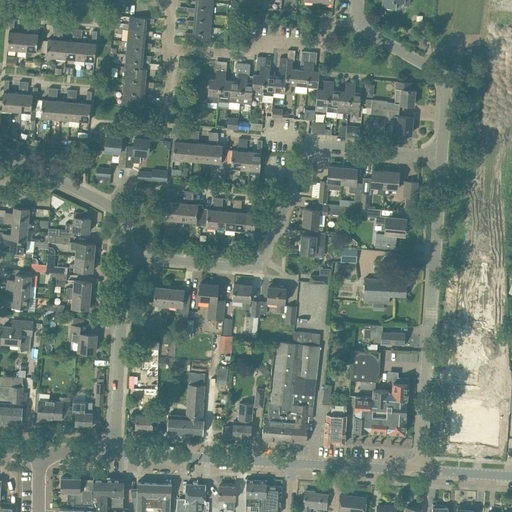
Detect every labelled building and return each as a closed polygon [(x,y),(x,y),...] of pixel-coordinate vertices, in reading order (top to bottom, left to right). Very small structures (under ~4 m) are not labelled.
[(212,14),(213,2),(196,0),(195,8),(187,7),(187,12),(195,13),(212,14)] [(270,9),(270,8),(271,1),(263,0),(262,8),(270,9)] [(382,0),(382,7),(398,8),(399,4),(409,5),(409,0),(382,0)] [(193,25),(210,27),(212,14),(195,13),(194,20),(186,19),(186,25),(193,25)] [(154,18),(146,18),(129,16),(128,28),(145,30),(146,23),(154,23),(154,18)] [(16,49),(18,32),(13,31),(14,19),(10,19),(7,49),(16,49)] [(26,50),(29,20),(25,20),(24,32),(18,32),(16,49),(26,50)] [(33,33),(34,21),(29,20),(26,50),(36,51),(38,33),(33,33)] [(209,40),(210,30),(210,27),(193,25),(193,33),(185,32),(184,37),(209,40)] [(46,56),(56,57),(58,27),(54,27),(53,39),(48,38),(46,56)] [(65,58),(67,40),(62,40),(63,28),(58,27),(56,57),(65,58)] [(145,30),(128,28),(127,41),(144,42),(145,35),(152,36),(153,31),(145,30)] [(75,59),(78,29),(73,29),(72,41),(67,40),(65,58),(75,59)] [(75,59),(85,60),(86,42),(81,41),(82,29),(78,29),(75,59)] [(97,31),(92,30),(91,42),(86,42),(85,60),(94,60),(97,31)] [(144,42),(127,41),(126,53),(143,54),(144,48),(151,48),(152,43),(144,42)] [(307,85),(309,61),(310,51),(301,51),(300,69),(297,69),(296,84),(307,85)] [(307,85),(318,86),(319,71),(313,70),(313,67),(315,67),(317,52),(310,51),(309,61),(307,85)] [(126,66),(142,68),(142,60),(150,61),(151,56),(143,55),(143,54),(126,53),(124,67),(126,67),(126,66)] [(6,64),(16,65),(17,57),(7,56),(6,64)] [(252,89),(252,96),(262,97),(263,94),(262,94),(263,90),(265,66),(266,57),(257,56),(256,74),(253,73),(253,76),(252,82),(252,89)] [(275,75),(273,91),(274,91),(285,92),(285,83),(286,68),(287,60),(287,59),(287,58),(280,57),(278,76),(275,75)] [(290,94),(291,84),(296,84),(297,69),(292,68),(292,60),(287,59),(287,60),(286,68),(285,83),(285,92),(284,93),(290,94)] [(229,102),(240,103),(242,73),(243,63),(237,62),(236,76),(237,76),(237,81),(231,80),(229,102)] [(252,82),(253,76),(249,76),(250,63),(243,63),(242,73),(240,103),(251,104),(251,98),(252,96),(252,89),(252,82)] [(125,79),(145,81),(146,68),(142,68),(126,66),(126,67),(125,73),(124,72),(123,79),(125,80),(125,79)] [(262,94),(263,94),(273,95),(274,91),(273,91),(275,75),(269,75),(270,67),(265,66),(263,90),(262,94)] [(209,78),(207,100),(219,101),(219,95),(221,71),(216,70),(215,79),(209,78)] [(219,95),(219,101),(229,102),(231,80),(225,80),(226,71),(221,71),(219,95)] [(12,110),(13,93),(8,92),(9,80),(4,79),(2,109),(12,110)] [(124,92),(144,93),(145,81),(125,79),(125,80),(124,85),(123,85),(122,92),(124,92)] [(323,89),(317,88),(315,111),(326,111),(329,81),(324,80),(323,89)] [(21,111),(24,81),(19,81),(18,93),(13,93),(12,110),(21,111)] [(24,81),(21,111),(31,112),(33,94),(27,94),(28,82),(24,81)] [(332,112),(337,112),(339,90),(333,90),(334,81),(329,81),(326,111),(332,112)] [(413,105),(414,90),(410,89),(411,83),(396,81),(395,103),(413,105)] [(337,112),(337,113),(348,114),(348,107),(350,83),(345,82),(344,91),(339,90),(337,112)] [(348,107),(348,114),(359,115),(361,92),(355,91),(355,83),(350,83),(348,107)] [(372,96),(373,85),(365,84),(365,95),(372,96)] [(53,88),(49,87),(48,99),(42,99),(41,117),(50,117),(53,88)] [(53,88),(50,117),(60,118),(62,101),(56,100),(57,88),(53,88)] [(62,101),(60,118),(70,119),(72,89),(68,89),(67,101),(62,101)] [(77,90),(72,89),(70,119),(69,126),(79,126),(80,120),(81,102),(76,102),(77,90)] [(81,102),(80,120),(89,121),(92,91),(87,91),(86,103),(81,102)] [(143,106),(144,93),(124,92),(123,97),(122,97),(122,104),(143,106)] [(365,106),(386,108),(387,101),(366,100),(365,106)] [(386,108),(365,106),(365,107),(367,107),(366,113),(385,115),(386,108)] [(283,109),(272,108),(271,116),(282,117),(283,109)] [(385,120),(384,131),(387,131),(386,139),(404,140),(404,133),(411,134),(412,117),(398,116),(394,115),(393,121),(385,120)] [(237,128),(238,117),(228,116),(227,127),(237,128)] [(172,158),(182,159),(183,141),(179,141),(180,129),(175,128),(172,158)] [(346,136),(359,137),(360,129),(346,128),(346,136)] [(182,159),(191,160),(194,130),(190,130),(189,142),(183,141),(182,159)] [(201,161),(203,143),(198,142),(199,130),(194,130),(191,160),(201,161)] [(211,162),(213,132),(209,131),(208,143),(203,143),(201,161),(211,162)] [(217,144),(218,132),(213,132),(211,162),(221,163),(222,145),(217,144)] [(119,152),(118,166),(126,167),(128,146),(120,145),(121,137),(106,135),(105,151),(119,152)] [(126,167),(132,167),(133,162),(140,163),(140,154),(148,155),(149,139),(134,138),(133,146),(128,146),(126,167)] [(243,139),(238,138),(237,150),(232,150),(230,167),(240,168),(243,139)] [(247,139),(243,139),(240,168),(250,169),(251,152),(246,151),(247,139)] [(250,169),(260,170),(262,140),(258,140),(257,152),(251,152),(250,169)] [(162,141),(161,146),(164,149),(169,150),(170,141),(162,141)] [(319,201),(326,202),(328,189),(340,190),(341,183),(342,183),(343,167),(328,166),(327,181),(321,180),(319,201)] [(110,168),(97,167),(95,184),(108,185),(110,168)] [(357,168),(343,167),(342,183),(349,184),(348,190),(350,192),(354,192),(353,206),(360,207),(360,208),(362,183),(356,182),(357,168)] [(138,179),(139,179),(153,180),(153,169),(152,169),(152,172),(138,171),(138,179)] [(153,169),(153,180),(163,181),(167,181),(168,170),(153,169)] [(377,194),(383,194),(385,171),(372,169),(371,186),(378,187),(377,194)] [(399,172),(385,171),(383,194),(389,195),(390,188),(397,188),(399,172)] [(416,197),(417,182),(404,181),(403,196),(406,196),(416,197)] [(362,183),(360,208),(364,208),(368,208),(370,193),(362,193),(363,183),(362,183)] [(174,189),(170,189),(169,202),(167,219),(177,220),(178,202),(173,202),(174,189)] [(178,202),(177,220),(187,221),(189,191),(185,190),(184,203),(178,202)] [(193,191),(189,191),(187,221),(196,222),(198,204),(192,203),(193,191)] [(213,209),(207,209),(203,208),(201,226),(216,227),(218,197),(214,197),(213,209)] [(218,197),(216,227),(225,228),(227,210),(222,210),(223,198),(218,197)] [(233,199),(232,211),(227,210),(225,228),(235,229),(237,199),(233,199)] [(241,212),(242,200),(237,199),(235,229),(244,230),(246,212),(241,212)] [(254,231),(257,201),(252,200),(251,213),(246,212),(244,230),(254,231)] [(324,227),(325,214),(327,214),(344,215),(345,206),(339,205),(340,205),(339,205),(313,203),(312,209),(304,208),(303,225),(324,227)] [(28,218),(29,208),(14,206),(13,212),(5,211),(4,216),(28,218)] [(364,208),(360,208),(359,215),(379,218),(380,209),(368,208),(364,208)] [(64,229),(56,229),(48,228),(48,231),(47,234),(49,235),(71,236),(73,237),(74,231),(88,232),(89,218),(82,217),(83,212),(74,212),(73,224),(65,223),(64,229)] [(27,229),(28,218),(4,216),(4,222),(12,222),(12,228),(27,229)] [(384,233),(394,234),(404,235),(406,218),(386,216),(384,233)] [(26,240),(27,229),(12,228),(11,234),(3,233),(3,238),(26,240)] [(302,235),(300,252),(311,253),(314,253),(314,257),(317,257),(321,253),(322,245),(324,245),(326,232),(323,232),(314,231),(314,236),(302,235)] [(376,233),(375,247),(395,249),(396,234),(376,233)] [(70,244),(71,236),(49,235),(48,241),(70,244)] [(25,251),(26,240),(3,238),(2,243),(10,244),(10,250),(25,251)] [(76,256),(93,257),(95,243),(72,241),(71,247),(76,248),(76,256)] [(357,263),(358,248),(341,247),(341,249),(340,256),(341,256),(341,262),(357,263)] [(92,271),(93,257),(76,256),(75,264),(70,263),(69,269),(92,271)] [(462,263),(461,277),(482,279),(483,266),(489,266),(489,261),(465,259),(465,263),(462,263)] [(32,264),(31,270),(46,272),(46,265),(37,264),(32,264)] [(52,272),(67,274),(67,267),(52,265),(52,272)] [(52,277),(51,279),(66,281),(67,274),(52,272),(52,277)] [(7,279),(6,283),(31,286),(36,286),(37,275),(32,275),(26,274),(16,273),(15,279),(7,279)] [(328,276),(310,275),(310,282),(327,283),(328,276)] [(398,279),(388,279),(365,277),(364,302),(389,303),(389,295),(406,296),(406,281),(398,281),(398,279)] [(461,277),(460,291),(462,291),(462,295),(486,297),(487,292),(481,292),(482,279),(461,277)] [(91,281),(81,280),(74,280),(73,288),(67,287),(66,293),(90,295),(91,281)] [(217,299),(219,284),(199,282),(198,300),(208,301),(207,318),(223,320),(225,299),(217,299)] [(6,283),(6,289),(14,289),(14,295),(30,296),(35,297),(36,286),(31,286),(6,283)] [(249,309),(250,294),(251,285),(234,283),(232,299),(243,300),(242,308),(249,309)] [(145,316),(153,316),(154,310),(168,311),(168,304),(169,288),(155,286),(154,301),(147,300),(145,316)] [(268,286),(267,296),(267,301),(278,302),(277,311),(283,312),(286,288),(268,286)] [(168,304),(176,305),(176,312),(181,313),(182,306),(184,289),(169,288),(168,304)] [(89,309),(90,295),(66,293),(66,298),(72,299),(72,307),(89,309)] [(5,300),(5,305),(14,306),(29,308),(30,296),(14,295),(13,301),(5,300)] [(459,298),(458,313),(479,314),(480,301),(486,302),(486,297),(462,295),(462,299),(459,298)] [(251,316),(259,317),(260,301),(252,300),(251,316)] [(294,323),(296,307),(287,306),(285,322),(294,323)] [(179,331),(186,331),(186,330),(187,320),(188,317),(180,316),(179,331)] [(258,317),(251,316),(249,337),(256,338),(258,317)] [(231,335),(232,318),(224,318),(222,334),(231,335)] [(30,351),(31,335),(32,335),(33,321),(12,319),(12,326),(3,325),(1,340),(10,340),(10,343),(19,344),(21,352),(26,350),(30,351)] [(70,339),(69,349),(78,350),(78,351),(83,351),(85,351),(88,351),(95,352),(96,334),(84,333),(84,326),(84,321),(84,320),(73,319),(73,320),(72,325),(71,325),(70,339)] [(364,328),(363,337),(370,338),(370,342),(393,343),(403,343),(404,332),(394,332),(384,331),(382,331),(382,325),(370,324),(370,328),(364,328)] [(451,331),(450,345),(471,347),(472,334),(478,334),(478,329),(454,327),(454,332),(451,331)] [(292,342),(319,345),(320,333),(293,330),(292,342)] [(218,351),(232,352),(233,335),(219,334),(218,351)] [(320,345),(319,345),(292,342),(278,340),(271,401),(269,401),(268,413),(264,413),(261,439),(289,441),(291,421),(295,421),(296,412),(308,413),(308,405),(313,405),(313,395),(320,345)] [(450,345),(449,359),(452,359),(451,363),(476,365),(476,360),(470,359),(471,347),(450,345)] [(139,361),(139,370),(145,370),(145,376),(157,377),(157,363),(152,363),(152,356),(158,356),(158,349),(139,348),(139,356),(141,356),(142,356),(142,361),(139,361)] [(352,349),(350,379),(378,381),(380,351),(352,349)] [(449,367),(448,381),(468,382),(469,370),(475,370),(476,365),(451,363),(451,367),(449,367)] [(229,366),(218,365),(216,384),(226,385),(229,366)] [(270,376),(269,373),(270,372),(265,366),(259,370),(266,378),(270,376)] [(168,422),(167,432),(202,434),(203,424),(203,417),(202,417),(205,374),(189,373),(186,415),(168,414),(168,422)] [(0,420),(13,422),(21,422),(22,412),(23,403),(22,403),(23,384),(22,384),(23,378),(11,377),(11,386),(0,384),(0,420)] [(102,405),(103,383),(99,383),(99,381),(93,381),(92,391),(96,391),(96,404),(102,405)] [(370,396),(355,395),(354,410),(356,411),(356,415),(354,415),(353,430),(368,431),(368,429),(370,429),(370,431),(385,432),(386,430),(390,430),(389,432),(405,433),(406,418),(404,418),(404,415),(406,416),(407,400),(405,400),(405,398),(407,398),(408,383),(393,382),(392,392),(388,392),(388,390),(373,389),(372,398),(370,398),(370,396)] [(322,404),(329,405),(331,385),(324,384),(322,404)] [(263,407),(264,388),(256,387),(254,406),(263,407)] [(144,388),(144,396),(150,396),(150,405),(153,405),(153,406),(156,406),(156,401),(158,401),(158,389),(152,388),(144,388)] [(68,418),(69,408),(69,396),(60,396),(60,401),(39,399),(37,420),(47,421),(47,417),(61,418),(61,417),(68,418)] [(73,401),(72,410),(76,411),(75,424),(76,425),(76,427),(78,428),(82,428),(83,427),(83,425),(91,425),(92,412),(92,402),(85,402),(73,401)] [(250,438),(251,428),(253,404),(240,403),(238,421),(234,421),(233,426),(225,426),(224,436),(250,438)] [(344,443),(347,405),(331,404),(330,414),(327,414),(326,421),(325,421),(324,444),(333,444),(333,442),(344,443)] [(136,428),(152,429),(153,406),(153,405),(150,405),(144,405),(144,414),(136,414),(136,428)] [(305,442),(308,413),(296,412),(295,421),(291,421),(289,441),(305,442)] [(452,420),(450,440),(466,441),(467,421),(468,412),(462,412),(462,418),(460,418),(460,421),(452,420)] [(467,421),(466,441),(481,442),(483,413),(478,413),(477,419),(475,419),(475,422),(467,421)] [(483,413),(481,442),(496,443),(497,423),(489,423),(490,420),(488,420),(488,414),(483,413)] [(80,478),(61,477),(61,491),(71,492),(70,492),(75,492),(74,505),(93,505),(92,490),(80,490),(80,478)] [(128,511),(128,508),(123,508),(123,501),(123,479),(113,479),(111,477),(107,477),(106,479),(94,479),(94,490),(92,490),(93,505),(93,511),(128,511)] [(246,497),(245,509),(256,510),(260,510),(259,511),(279,511),(280,502),(281,486),(274,485),(266,485),(266,479),(246,479),(246,497)] [(177,500),(176,511),(208,511),(209,502),(204,501),(205,484),(199,484),(199,482),(197,480),(194,480),(192,482),(192,483),(186,483),(185,500),(177,500)] [(169,511),(171,483),(154,482),(137,481),(137,488),(131,489),(134,511),(169,511)] [(235,485),(219,485),(218,499),(227,499),(226,509),(235,509),(235,485)] [(302,511),(309,511),(310,506),(326,508),(327,494),(315,493),(315,491),(305,490),(302,511)] [(344,511),(364,511),(365,507),(366,497),(340,494),(338,511),(344,511)] [(0,501),(0,511),(16,511),(17,502),(0,501)]
